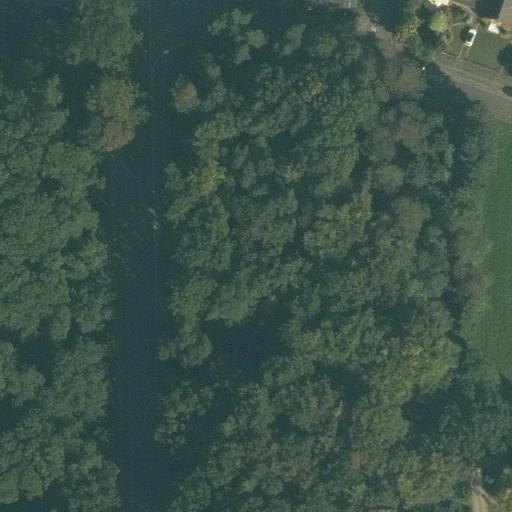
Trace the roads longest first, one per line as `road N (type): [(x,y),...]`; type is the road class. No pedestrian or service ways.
road 1 (secondary): [(141,0),(149,511)]
road 2 (track): [(143,304),(511,422)]
road 3 (residential): [(363,56),(197,0)]
road 4 (residential): [(511,108),(363,56)]
